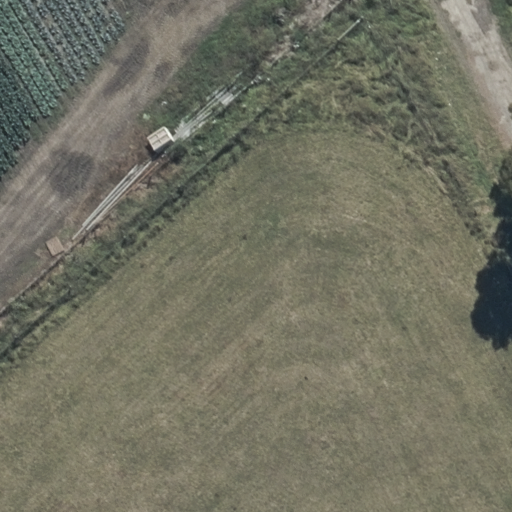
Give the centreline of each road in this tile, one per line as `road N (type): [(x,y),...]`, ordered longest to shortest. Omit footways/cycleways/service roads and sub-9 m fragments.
road 1 (track): [(511,131),(459,0)]
road 2 (track): [(80,0),(0,92)]
